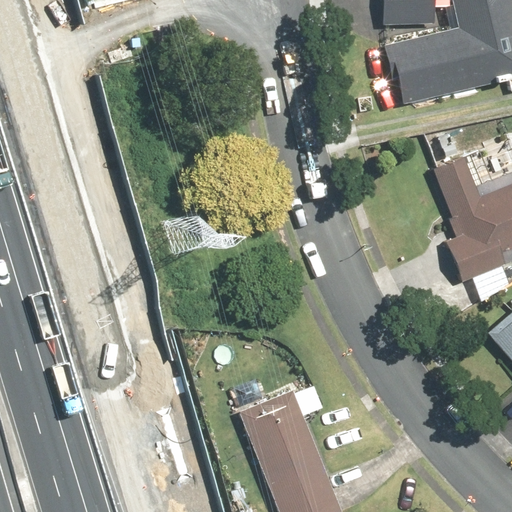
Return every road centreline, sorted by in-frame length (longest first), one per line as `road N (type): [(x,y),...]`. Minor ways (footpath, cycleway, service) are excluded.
road 1 (residential): [(511,500),(433,423),(365,308),(258,0)]
road 2 (motorway): [(0,257),(73,511)]
